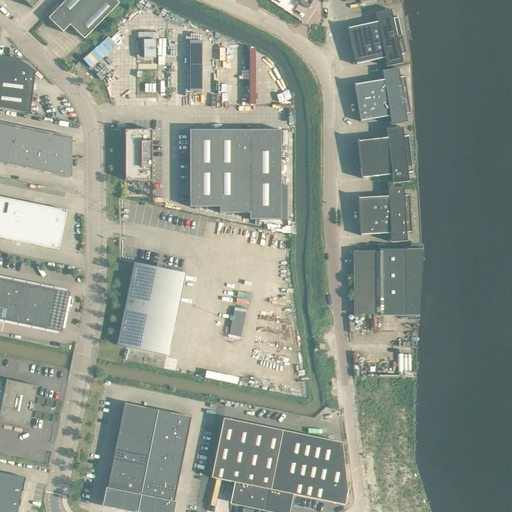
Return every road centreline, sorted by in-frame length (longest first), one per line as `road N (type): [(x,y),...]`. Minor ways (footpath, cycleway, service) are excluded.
road 1 (unclassified): [(365,511),(348,429),(330,79),(286,30),(242,9)]
road 2 (unclassified): [(58,511),(93,300),(89,120),(67,83),(0,18)]
road 3 (unknown): [(205,248),(195,345),(215,362),(236,363),(248,350),(259,270),(256,260),(228,251)]
